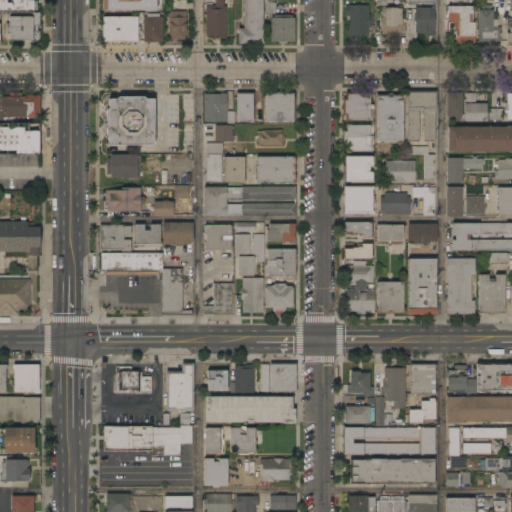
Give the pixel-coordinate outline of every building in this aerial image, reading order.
[(33,13),(33,12),(0,12),(0,0),(37,0),(37,10),(34,10),(34,13),(33,13)] [(156,0),(156,11),(102,11),(102,0),(156,0)] [(206,6),(215,6),(215,0),(224,0),(224,6),(226,6),(226,39),(214,39),(214,36),(206,36),(206,6)] [(244,0),(263,0),(263,44),(238,44),(238,29),(244,29),(244,0)] [(498,42),(498,43),(493,43),(493,42),(478,42),(478,10),(481,10),(481,5),(492,5),(492,27),(501,27),(501,42),(498,42)] [(369,6),(369,14),(371,14),(371,27),(369,27),(369,36),(349,36),(349,21),(347,21),(347,16),(345,16),(345,6),(369,6)] [(381,7),(391,7),(391,9),(399,9),(399,7),(401,6),(402,33),(382,35),(381,7)] [(435,7),(435,37),(424,36),(424,33),(415,32),(415,7),(435,7)] [(472,7),(472,23),(474,23),(474,45),(455,45),(455,24),(452,24),(452,21),(448,21),(448,7),(472,7)] [(187,12),(187,35),(185,35),(185,39),(171,39),(171,35),(170,35),(170,12),(187,12)] [(39,13),(39,27),(37,27),(37,31),(40,31),(40,43),(32,44),(32,41),(10,41),(9,17),(33,17),(33,13),(34,13),(39,13)] [(137,17),(138,13),(144,13),(144,17),(147,17),(147,14),(159,14),(159,17),(163,17),(163,43),(144,43),(144,23),(138,23),(137,42),(103,42),(103,34),(102,34),(102,25),(103,25),(103,17),(137,17)] [(295,42),(271,42),(271,18),(274,18),(274,15),(292,15),(292,18),(295,18),(295,42)] [(370,92),(370,105),(373,105),(373,110),(370,110),(370,120),(351,120),(351,122),(346,122),(346,116),(343,116),(343,98),(345,98),(345,92),(370,92)] [(436,110),(435,110),(435,141),(424,141),(423,110),(419,110),(419,141),(408,141),(408,110),(407,110),(407,92),(436,92),(436,110)] [(227,123),(204,123),(204,95),(217,95),(217,93),(227,93),(227,123)] [(253,122),(239,122),(236,122),(236,93),(253,93),(253,122)] [(294,123),(291,123),(291,122),(282,122),(282,123),(276,123),(276,122),(265,122),(265,94),(277,94),(277,93),(294,93),(294,123)] [(447,93),(462,93),(463,120),(447,120),(447,93)] [(487,120),(464,120),(464,93),(476,93),(476,104),(487,104),(487,120)] [(377,97),(386,97),(386,95),(393,95),(393,97),(402,97),(402,95),(404,95),(404,98),(403,98),(403,141),(393,141),(393,144),(387,144),(387,141),(377,141),(377,97)] [(40,119),(26,119),(26,118),(3,118),(3,122),(0,122),(0,105),(1,105),(1,97),(26,97),(26,96),(40,96),(40,119)] [(117,99),(119,97),(144,97),(146,99),(154,99),(154,145),(109,145),(109,137),(106,134),(107,110),(109,108),(109,99),(117,99)] [(502,109),(502,120),(489,120),(489,109),(502,109)] [(0,124),(40,124),(40,155),(0,155),(0,124)] [(370,136),(373,136),(373,141),(370,141),(370,152),(351,152),(351,153),(345,153),(345,147),(343,147),(343,130),(346,130),(346,124),(351,124),(351,126),(370,126),(370,136)] [(232,126),(232,135),(233,135),(234,142),(215,142),(215,126),(232,126)] [(511,152),(448,152),(448,127),(511,127),(511,152)] [(262,146),(262,145),(258,145),(258,134),(258,131),(262,131),(262,130),(282,130),(283,146),(262,146)] [(222,143),(222,155),(221,155),(221,182),(206,182),(206,143),(222,143)] [(435,180),(424,180),(424,164),(418,164),(418,154),(409,154),(409,147),(428,147),(428,155),(435,155),(435,180)] [(140,167),(139,167),(140,179),(110,179),(110,175),(107,175),(107,157),(111,157),(111,155),(137,155),(137,156),(140,156),(140,167)] [(350,181),(350,183),(344,183),(344,173),(343,173),(343,165),(344,165),(344,156),(350,156),(350,157),(372,157),(372,166),(369,166),(369,172),(372,172),(372,182),(350,181)] [(245,157),(244,183),(224,183),(224,157),(245,157)] [(294,157),(294,183),(257,183),(257,157),(294,157)] [(447,158),(472,159),(472,157),(476,157),(476,159),(483,159),(483,169),(463,169),(462,184),(447,183),(447,158)] [(511,179),(506,179),(506,184),(491,184),(492,177),(494,177),(494,171),(498,171),(498,165),(494,165),(494,161),(498,161),(498,160),(505,160),(505,159),(511,159),(511,179)] [(415,161),(415,183),(389,183),(389,176),(385,176),(385,161),(415,161)] [(189,186),(189,199),(175,199),(175,186),(189,186)] [(107,212),(107,203),(105,203),(104,190),(110,190),(121,190),(121,188),(128,187),(141,188),(140,212),(107,212)] [(296,187),(296,199),(226,199),(226,204),(296,204),(296,216),(204,216),(204,187),(296,187)] [(373,187),(373,189),(372,214),(344,214),(344,187),(373,187)] [(429,187),(429,188),(434,188),(435,215),(424,216),(423,197),(412,198),(412,188),(429,187)] [(462,217),(446,217),(446,187),(462,187),(462,217)] [(511,188),(511,215),(497,215),(497,188),(511,188)] [(384,215),(384,211),(380,211),(380,197),(384,197),(384,193),(395,192),(395,193),(407,193),(407,197),(410,197),(410,203),(412,203),(412,212),(410,212),(410,214),(384,215)] [(484,205),(486,205),(486,209),(484,209),(484,214),(466,214),(466,197),(484,197),(484,205)] [(173,202),(173,216),(153,216),(153,202),(173,202)] [(372,222),(372,238),(362,238),(362,237),(357,237),(357,235),(352,235),(352,234),(345,234),(345,233),(344,233),(344,222),(372,222)] [(0,223),(36,223),(36,226),(42,226),(42,229),(42,247),(40,247),(40,257),(39,257),(39,277),(38,305),(32,305),(32,310),(21,310),(21,316),(0,316),(0,223)] [(193,223),(193,242),(191,242),(191,244),(183,245),(183,246),(172,246),(172,245),(164,245),(164,243),(163,243),(163,223),(193,223)] [(255,223),(255,232),(236,232),(236,230),(233,230),(234,223),(255,223)] [(144,224),(144,231),(150,231),(150,224),(160,224),(160,242),(161,242),(161,246),(133,246),(133,242),(134,242),(134,224),(144,224)] [(295,224),(295,232),(294,232),(294,240),(286,240),(286,241),(269,241),(269,240),(267,240),(267,230),(270,230),(269,224),(295,224)] [(437,224),(437,242),(429,242),(429,244),(414,244),(414,242),(408,242),(408,224),(437,224)] [(511,224),(511,251),(452,251),(452,240),(455,240),(455,234),(452,234),(452,224),(511,224)] [(231,225),(231,250),(204,250),(204,243),(203,243),(203,234),(204,234),(204,225),(231,225)] [(403,225),(403,241),(377,241),(377,225),(403,225)] [(99,226),(131,226),(131,236),(124,236),(123,240),(131,240),(131,252),(123,252),(123,251),(99,251),(99,226)] [(264,262),(256,262),(256,255),(252,255),(251,234),(264,234),(264,262)] [(250,255),(234,255),(234,235),(250,235),(250,255)] [(371,260),(344,260),(344,259),(343,259),(343,250),(344,250),(344,249),(352,249),(352,248),(357,248),(357,245),(362,245),(362,243),(372,244),(371,260)] [(408,259),(408,247),(419,247),(420,259),(408,259)] [(295,249),(295,276),(267,276),(267,249),(295,249)] [(163,272),(160,272),(160,274),(103,275),(103,272),(101,272),(101,253),(162,253),(162,269),(163,272)] [(507,253),(507,264),(487,264),(487,253),(507,253)] [(254,276),(238,276),(238,257),(254,257),(254,276)] [(475,258),(475,275),(471,275),(471,301),(474,301),(474,314),(447,314),(447,259),(475,258)] [(436,315),(408,315),(408,259),(420,259),(436,259),(436,315)] [(373,266),(373,282),(366,282),(366,289),(374,289),(374,312),(367,312),(367,314),(356,314),(356,312),(346,312),(347,289),(355,289),(355,283),(344,283),(344,272),(346,272),(347,266),(353,266),(353,262),(369,262),(369,266),(373,266)] [(182,269),(182,310),(192,310),(192,315),(163,315),(163,272),(162,269),(182,269)] [(504,313),(479,313),(479,275),(488,275),(488,282),(495,282),(495,275),(504,275),(504,313)] [(263,313),(242,313),(242,300),(241,300),(241,287),(242,287),(242,278),(263,278),(263,313)] [(403,282),(403,308),(405,308),(405,314),(375,314),(375,308),(377,308),(377,282),(403,282)] [(203,314),(203,306),(214,306),(213,284),(233,284),(234,314),(203,314)] [(293,307),(286,307),(286,311),(272,311),(272,307),(265,307),(265,288),(266,288),(266,286),(272,286),(272,285),(273,285),(273,284),(285,284),(285,285),(286,285),(286,286),(292,286),(292,288),(293,288),(293,307)] [(165,372),(181,372),(181,363),(193,363),(193,411),(181,411),(181,409),(178,409),(178,411),(165,411),(165,372)] [(270,365),(278,365),(278,363),(286,363),(286,364),(296,364),(296,392),(270,392),(270,365)] [(261,364),(269,364),(269,392),(261,392),(261,364)] [(436,365),(436,367),(435,367),(435,394),(424,394),(424,397),(416,397),(416,394),(410,394),(410,367),(409,367),(409,364),(436,365)] [(477,379),(477,364),(511,364),(511,390),(477,391),(477,379)] [(39,365),(39,394),(34,394),(34,392),(28,392),(28,395),(23,395),(23,393),(14,393),(14,369),(12,369),(12,365),(39,365)] [(230,397),(230,383),(234,383),(234,365),(253,365),(253,397),(292,397),(292,409),(295,409),(295,423),(256,423),(254,422),(253,422),(253,424),(247,424),(247,422),(245,422),(242,423),(204,423),(205,397),(230,397)] [(465,391),(465,390),(447,390),(446,369),(454,369),(454,366),(466,366),(466,370),(468,370),(468,379),(477,379),(477,391),(465,391)] [(116,373),(118,373),(118,367),(131,367),(131,369),(140,370),(140,373),(142,373),(142,377),(151,377),(151,392),(130,392),(130,394),(116,394),(116,373)] [(405,409),(393,409),(393,406),(391,406),(391,401),(384,401),(384,396),(380,396),(380,389),(382,389),(382,381),(384,381),(384,368),(405,368),(405,409)] [(227,392),(207,392),(207,371),(227,371),(227,392)] [(360,372),(369,372),(370,387),(373,387),(374,397),(362,397),(362,393),(347,393),(347,385),(350,385),(350,372),(360,372)] [(0,397),(23,397),(23,398),(40,397),(40,422),(0,422),(0,397)] [(375,397),(384,397),(383,414),(392,414),(391,425),(375,425),(375,397)] [(447,397),(511,397),(511,422),(464,422),(464,423),(447,423),(447,397)] [(405,420),(405,409),(409,408),(409,410),(420,409),(420,401),(429,401),(429,399),(434,399),(434,401),(436,401),(436,420),(423,420),(423,422),(424,424),(422,425),(422,423),(405,423),(405,427),(396,427),(396,425),(394,425),(394,422),(396,422),(396,421),(405,420)] [(369,406),(369,408),(374,408),(374,422),(369,422),(369,424),(344,424),(344,406),(369,406)] [(180,425),(180,414),(190,414),(190,425),(180,425)] [(152,427),(152,428),(179,428),(179,426),(192,426),(192,444),(180,444),(180,456),(164,456),(164,448),(152,448),(152,451),(104,451),(103,427),(152,427)] [(435,428),(435,456),(343,455),(343,427),(435,428)] [(511,427),(511,443),(505,443),(505,438),(463,439),(462,428),(511,427)] [(0,428),(35,428),(35,454),(0,454),(0,428)] [(205,429),(222,428),(222,454),(205,454),(205,429)] [(230,428),(240,428),(240,435),(246,435),(246,429),(255,428),(255,441),(256,441),(256,445),(255,445),(255,448),(257,448),(257,452),(255,452),(255,453),(253,453),(253,454),(248,454),(248,452),(230,452),(230,428)] [(459,456),(448,456),(448,428),(459,428),(459,456)] [(491,443),(491,454),(463,454),(463,443),(491,443)] [(511,470),(507,470),(507,472),(501,472),(501,469),(485,469),(485,458),(502,458),(502,456),(511,456),(511,470)] [(450,467),(451,457),(466,457),(466,467),(450,467)] [(273,459),(273,458),(282,458),(282,460),(290,460),(290,467),(294,467),(294,480),(273,480),(273,482),(262,482),(262,471),(259,471),(259,459),(273,459)] [(204,459),(213,459),(213,463),(218,462),(218,459),(227,459),(227,486),(204,486),(204,459)] [(434,459),(434,485),(350,484),(350,459),(434,459)] [(0,482),(0,474),(1,474),(1,462),(5,462),(5,460),(26,460),(26,461),(28,461),(28,469),(29,469),(29,482),(0,482)] [(511,472),(511,488),(500,488),(500,486),(499,486),(499,472),(511,472)] [(446,487),(446,473),(457,473),(457,474),(460,474),(460,486),(458,486),(458,487),(446,487)] [(462,485),(463,473),(470,474),(470,485),(462,485)] [(129,494),(129,511),(106,511),(106,494),(129,494)] [(231,494),(231,511),(207,511),(207,509),(204,509),(204,499),(206,499),(206,494),(231,494)] [(11,511),(11,497),(36,496),(36,502),(34,502),(34,511),(11,511)] [(258,496),(259,506),(255,506),(255,511),(237,511),(236,511),(236,496),(258,496)] [(296,496),(296,510),(270,510),(270,496),(296,496)] [(348,511),(348,496),(367,496),(367,497),(375,497),(374,511),(348,511)] [(436,511),(408,511),(408,496),(436,496),(436,511)] [(192,497),(192,507),(190,507),(190,510),(181,509),(181,508),(165,508),(165,497),(192,497)] [(403,511),(377,511),(377,501),(380,501),(380,497),(389,497),(389,501),(391,501),(391,497),(403,497),(403,511)] [(474,498),(474,511),(446,511),(446,498),(474,498)] [(484,508),(484,498),(492,498),(492,508),(484,508)] [(504,501),(504,511),(493,511),(493,501),(504,501)]
